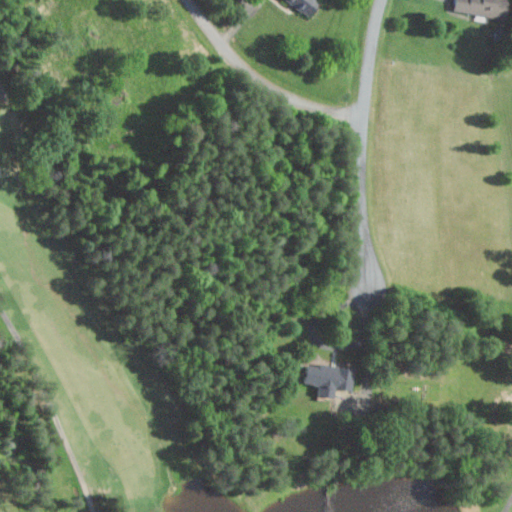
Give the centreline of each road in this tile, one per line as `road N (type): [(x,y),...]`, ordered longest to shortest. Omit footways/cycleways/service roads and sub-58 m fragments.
road 1 (residential): [(383,0),(362,118),(370,280),(365,394)]
road 2 (residential): [(190,0),(272,90),(316,110),(362,118)]
